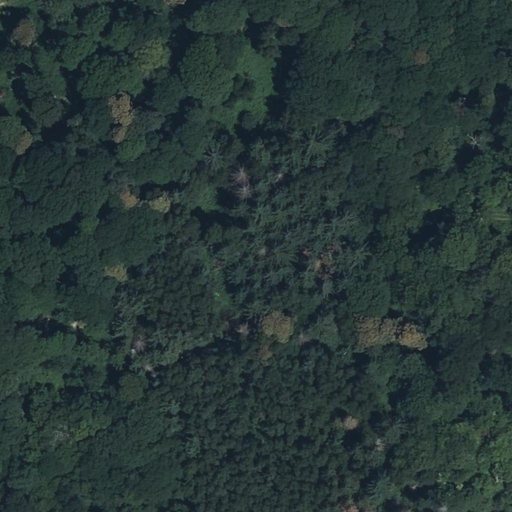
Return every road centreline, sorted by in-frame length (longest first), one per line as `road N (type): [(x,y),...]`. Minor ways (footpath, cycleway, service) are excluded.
road 1 (track): [(511,195),(368,195),(285,355),(245,390),(47,482),(10,511)]
road 2 (track): [(229,0),(236,16),(205,108),(133,265),(0,404)]
